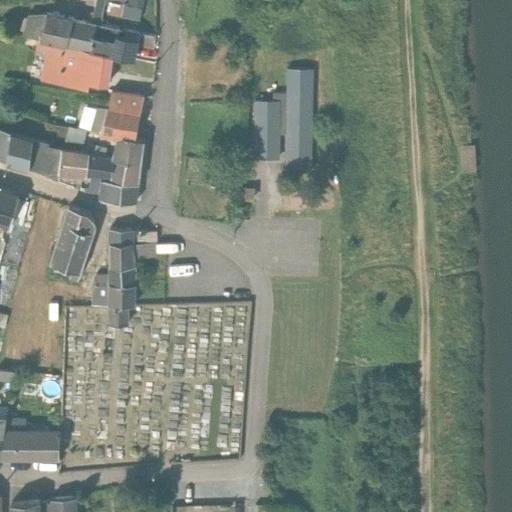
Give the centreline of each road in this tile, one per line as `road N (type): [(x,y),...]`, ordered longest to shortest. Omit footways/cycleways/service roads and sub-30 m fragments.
road 1 (residential): [(159,214),(236,246),(256,266),(249,458),(76,475),(5,470)]
road 2 (track): [(424,511),(406,0)]
road 3 (residential): [(163,0),(159,214)]
road 4 (residential): [(0,168),(159,214)]
